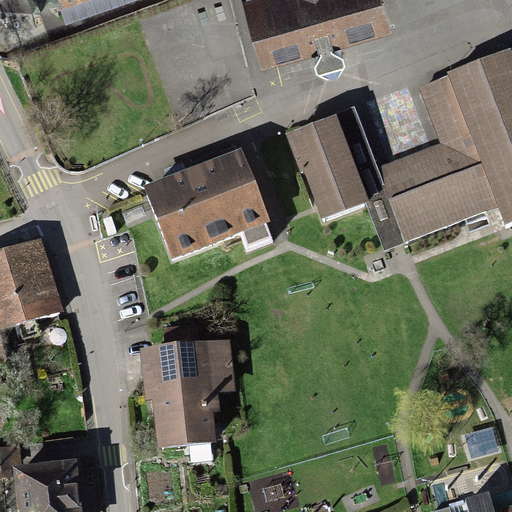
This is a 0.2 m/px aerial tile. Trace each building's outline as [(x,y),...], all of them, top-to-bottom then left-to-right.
[(57,0),(60,8),(83,0),(57,0)] [(264,0),(237,8),(255,70),(387,33),(377,0),(264,0)] [(357,122),(290,146),(314,212),(358,196),(379,256),(496,214),(502,233),(511,229),(511,71),(509,64),(420,96),(441,155),(377,178),(357,122)] [(239,168),(141,202),(165,270),(263,235),(239,168)] [(40,251),(0,262),(0,336),(60,319),(40,251)] [(226,363),(147,367),(152,460),(214,457),(211,405),(228,404),(226,363)] [(499,439),(427,458),(437,495),(509,476),(499,439)] [(77,511),(75,478),(11,483),(13,511),(77,511)] [(511,511),(511,493),(448,511),(511,511)]
